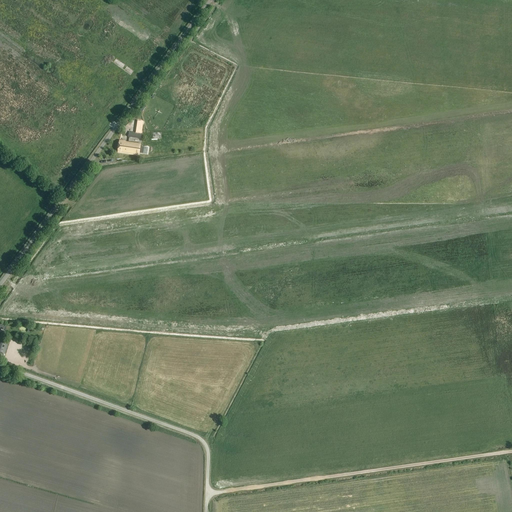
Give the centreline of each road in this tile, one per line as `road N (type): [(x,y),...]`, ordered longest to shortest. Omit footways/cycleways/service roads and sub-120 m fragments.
road 1 (unclassified): [(0,284),(210,0)]
road 2 (track): [(207,493),(511,451)]
